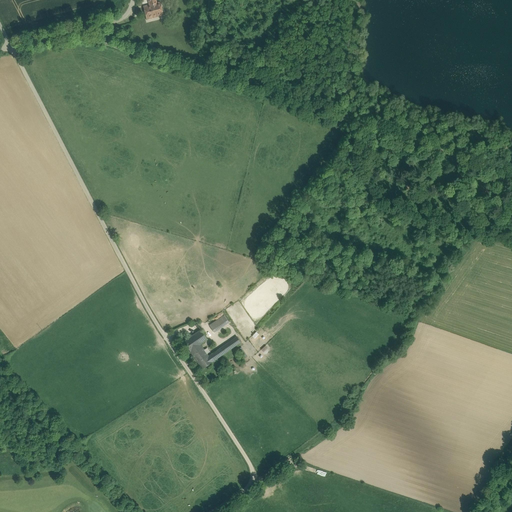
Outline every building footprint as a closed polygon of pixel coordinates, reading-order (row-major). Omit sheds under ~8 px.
[(156,3),(155,0),(148,0),(150,5),(143,7),(147,19),(163,15),(160,2),(156,3)] [(224,315),(209,325),(213,331),(228,321),(224,315)] [(200,329),(183,341),(190,351),(200,344),(207,339),(200,329)] [(234,338),(225,344),(229,350),(238,344),(234,338)] [(200,344),(190,351),(197,362),(208,355),(202,347),(200,344)] [(225,344),(220,347),(224,353),(229,350),(225,344)] [(220,347),(208,355),(212,361),(224,353),(220,347)] [(208,355),(197,362),(202,368),(212,361),(208,355)]
